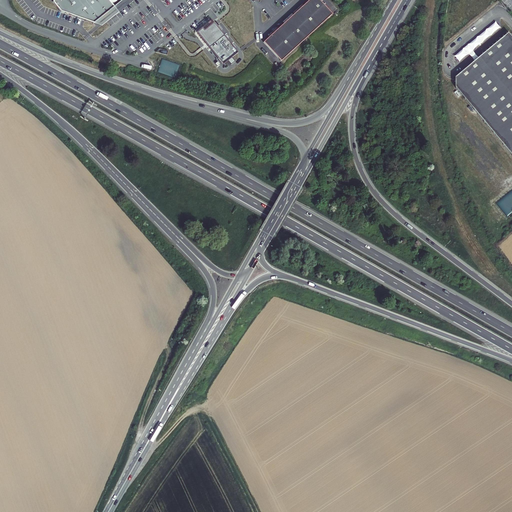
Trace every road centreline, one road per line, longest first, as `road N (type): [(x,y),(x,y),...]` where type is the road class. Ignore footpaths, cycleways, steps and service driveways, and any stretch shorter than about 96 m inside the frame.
road 1 (motorway): [(511,332),(0,43)]
road 2 (motorway): [(0,60),(511,349)]
road 3 (motorway): [(511,303),(406,224),(362,175),(351,122),(376,52)]
road 4 (motorway): [(0,73),(90,147),(184,244)]
road 5 (motorway): [(279,274),(511,360)]
road 6 (motorway): [(228,114),(98,75),(0,32)]
road 7 (motorway): [(354,71),(305,121),(228,114)]
road 8 (primary): [(144,448),(217,327)]
road 9 (primary): [(307,171),(376,52)]
